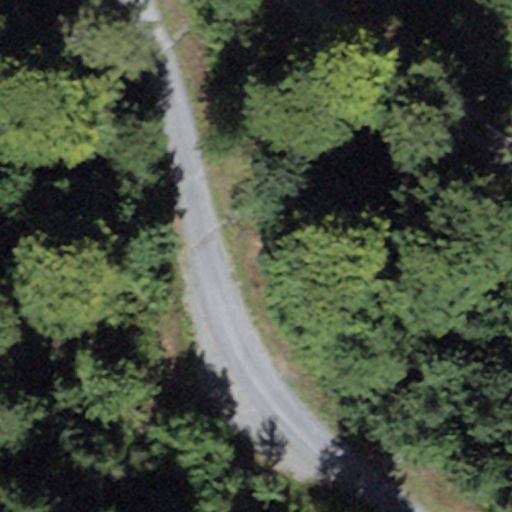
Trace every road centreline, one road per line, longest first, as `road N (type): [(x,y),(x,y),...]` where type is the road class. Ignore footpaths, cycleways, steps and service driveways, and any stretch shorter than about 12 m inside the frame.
road 1 (track): [(141,0),(173,92),(212,292),(243,360),(288,421),(414,511)]
road 2 (track): [(308,0),(402,101),(511,174)]
